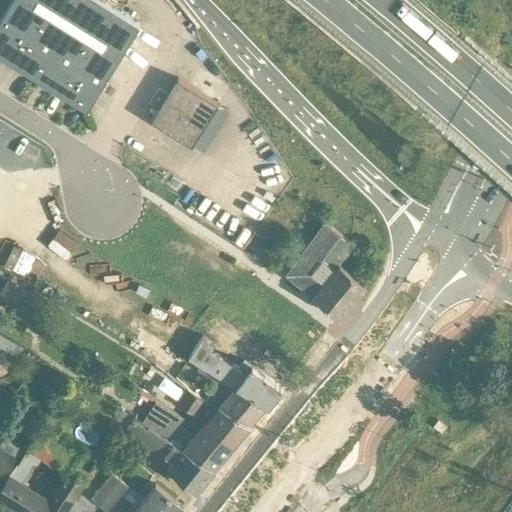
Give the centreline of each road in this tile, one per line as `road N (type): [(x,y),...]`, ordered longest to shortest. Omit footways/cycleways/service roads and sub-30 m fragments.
road 1 (secondary): [(427,228),(349,340),(204,511)]
road 2 (trunk): [(196,0),(337,151),(427,228)]
road 3 (secondary): [(263,511),(458,253)]
road 4 (trunk): [(321,0),(511,165)]
road 5 (trunk): [(511,113),(379,0)]
road 6 (secondary): [(511,85),(427,228)]
road 7 (residential): [(0,103),(73,151),(101,205)]
